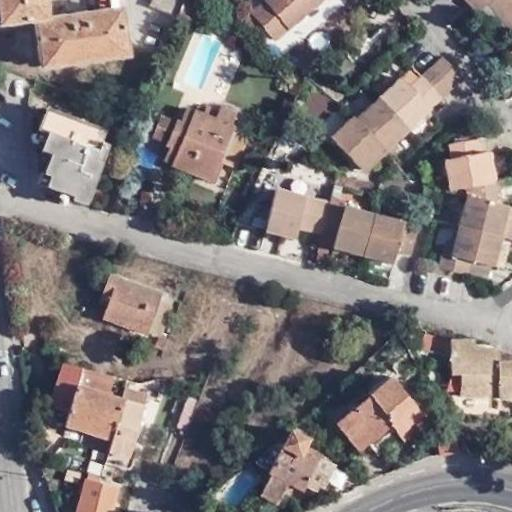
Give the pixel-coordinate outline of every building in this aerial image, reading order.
[(106,29),(120,27),(115,0),(68,0),(44,4),(43,0),(2,0),(3,12),(32,7),(38,40),(51,38),(52,47),(107,38),(106,29)] [(196,0),(180,0),(179,3),(192,9),(196,0)] [(244,0),(235,8),(243,20),(255,12),(267,29),(304,0),(244,0)] [(464,8),(457,0),(444,0),(456,14),(464,8)] [(511,0),(457,0),(464,8),(469,3),(472,0),(480,0),(498,21),(511,8),(511,0)] [(480,0),(472,0),(469,3),(489,28),(498,21),(480,0)] [(121,35),(120,27),(106,29),(107,38),(121,35)] [(39,49),(52,47),(51,38),(38,40),(39,49)] [(405,79),(400,74),(355,116),(352,114),(328,136),(356,165),(378,144),(382,147),(427,104),(459,75),(435,51),(405,79)] [(74,182),(89,187),(100,147),(112,152),(115,129),(105,126),(107,115),(42,93),(36,112),(46,115),(40,132),(50,135),(44,155),(50,157),(47,165),(76,174),(74,182)] [(161,130),(165,132),(173,136),(168,149),(166,152),(207,170),(216,150),(213,148),(226,116),(225,112),(230,103),(212,96),(210,100),(198,95),(195,102),(189,99),(187,102),(182,114),(173,110),(170,109),(161,130)] [(179,98),(173,110),(182,114),(187,102),(179,98)] [(144,124),(161,130),(170,109),(154,102),(144,124)] [(467,133),(465,121),(437,124),(439,141),(432,143),(437,175),(462,172),(443,241),(432,239),(429,252),(459,258),(462,247),(484,253),(491,225),(500,197),(490,194),(487,164),(479,166),(473,132),(467,133)] [(173,136),(165,132),(159,144),(168,149),(173,136)] [(248,171),(242,205),(255,172),(248,171)] [(255,172),(242,205),(241,213),(272,217),(275,205),(308,212),(307,225),(372,237),(374,224),(387,227),(391,199),(255,172)] [(491,225),(484,253),(493,255),(501,228),(491,225)] [(101,264),(95,281),(103,284),(99,295),(95,305),(137,323),(151,283),(101,264)] [(103,284),(95,281),(91,292),(99,295),(103,284)] [(450,358),(450,380),(484,380),(484,385),(502,385),(503,347),(484,348),(484,334),(461,334),(461,326),(439,325),(439,358),(450,358)] [(157,337),(159,333),(150,327),(147,337),(157,337)] [(102,366),(70,357),(64,372),(98,381),(102,366)] [(98,381),(64,372),(58,370),(54,382),(61,385),(54,413),(83,420),(103,426),(113,386),(98,381)] [(116,376),(113,386),(134,391),(136,381),(116,376)] [(402,395),(387,376),(332,411),(350,438),(386,417),(397,437),(418,423),(402,395)] [(161,462),(183,383),(175,381),(152,460),(161,462)] [(134,391),(113,386),(103,426),(99,439),(97,446),(116,451),(119,450),(134,391)] [(304,425),(281,414),(259,459),(263,461),(279,469),(295,475),(297,472),(308,448),(294,440),(298,432),(301,434),(304,425)] [(448,438),(459,438),(447,419),(430,418),(432,440),(448,438)] [(103,426),(83,420),(79,433),(99,439),(103,426)] [(317,453),(308,448),(297,472),(306,476),(317,453)] [(340,475),(353,469),(325,454),(319,465),(340,475)] [(92,461),(77,457),(64,507),(83,511),(97,511),(108,474),(91,468),(92,461)] [(279,469),(263,461),(251,483),(268,491),(279,469)]
